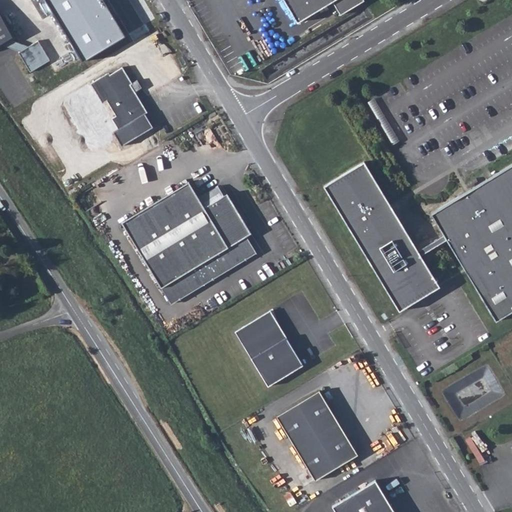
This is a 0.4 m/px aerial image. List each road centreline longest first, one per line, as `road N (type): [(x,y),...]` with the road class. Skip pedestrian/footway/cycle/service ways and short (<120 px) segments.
road 1 (unclassified): [(239,117),(477,511)]
road 2 (tertiary): [(202,511),(0,197)]
road 3 (unclassified): [(434,0),(239,117)]
road 4 (unknown): [(511,37),(394,104),(392,118),(409,146)]
road 5 (unclassified): [(169,0),(239,117)]
road 6 (unknown): [(409,146),(511,82)]
